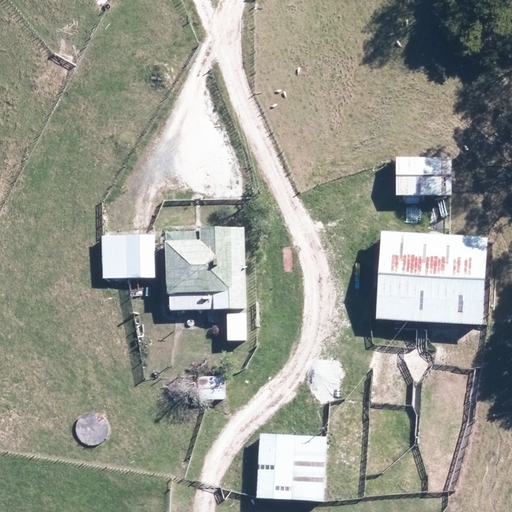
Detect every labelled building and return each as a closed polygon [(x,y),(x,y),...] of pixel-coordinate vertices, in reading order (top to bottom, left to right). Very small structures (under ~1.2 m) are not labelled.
[(397,154),(398,195),(459,193),(458,153),(397,154)] [(249,225),(168,229),(172,313),(252,309),(249,225)] [(492,231),(382,230),(381,321),(491,322),(492,231)] [(160,232),(104,233),(105,279),(161,278),(160,232)] [(251,313),(230,314),(231,342),(252,342),(251,313)] [(334,431),(262,429),(261,494),(333,496),(334,431)]
